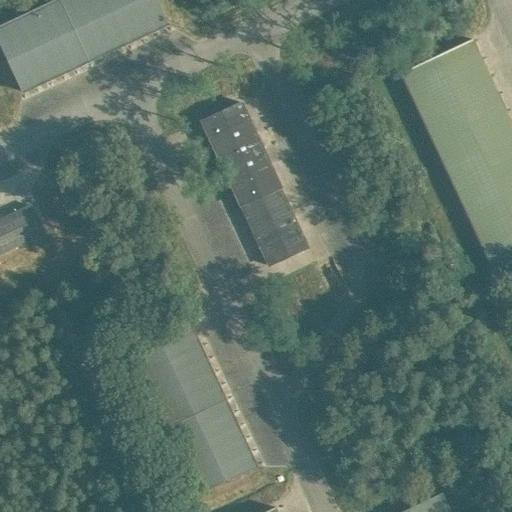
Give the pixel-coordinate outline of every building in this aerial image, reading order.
[(168,23),(157,0),(57,0),(0,27),(0,43),(22,91),(168,23)] [(400,72),(409,90),(493,270),(511,261),(511,123),(472,38),(400,72)] [(206,118),(202,120),(203,122),(209,136),(231,183),(241,206),(241,205),(242,206),(269,265),(308,247),(280,188),(281,187),(249,118),(241,101),(234,105),(231,99),(203,112),(206,118)] [(30,205),(0,218),(0,253),(43,234),(37,220),(37,219),(36,219),(30,205)] [(188,320),(127,349),(195,495),(256,466),(188,320)] [(448,511),(440,493),(400,511),(448,511)]
